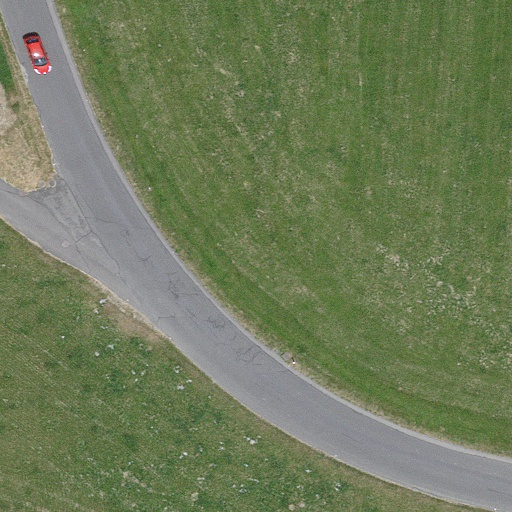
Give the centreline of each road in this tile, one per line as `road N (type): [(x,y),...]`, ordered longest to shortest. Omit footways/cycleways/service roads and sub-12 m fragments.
road 1 (tertiary): [(25,0),(98,178),(194,322)]
road 2 (tertiary): [(194,322),(344,437),(511,488)]
road 3 (residential): [(194,322),(0,190)]
